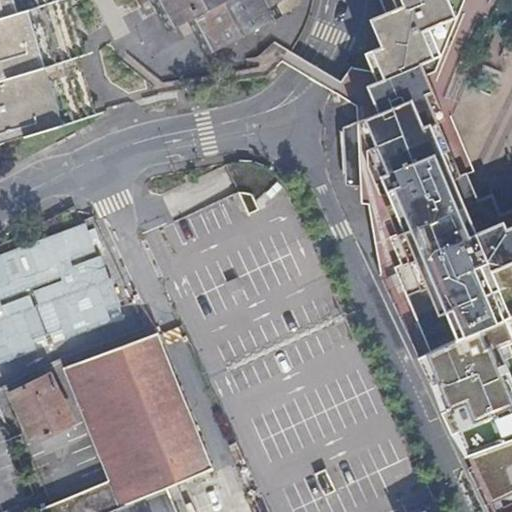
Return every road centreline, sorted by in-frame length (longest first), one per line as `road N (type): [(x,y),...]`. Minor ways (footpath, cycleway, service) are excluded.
road 1 (residential): [(274,110),(309,164),(468,511)]
road 2 (residential): [(224,465),(90,160)]
road 3 (residential): [(90,160),(274,110)]
road 4 (residential): [(274,110),(324,64),(348,0)]
